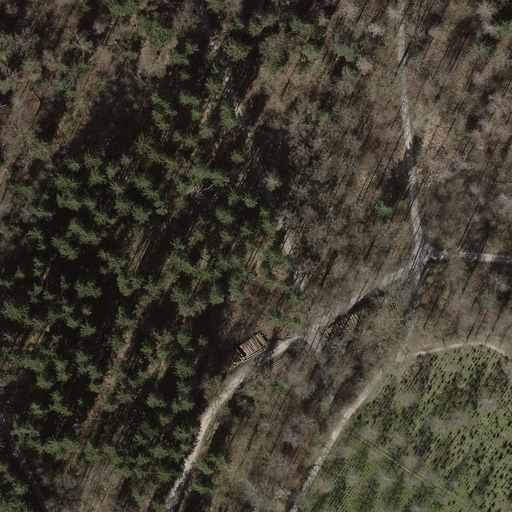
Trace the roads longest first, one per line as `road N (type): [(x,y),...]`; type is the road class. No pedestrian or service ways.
road 1 (track): [(194,0),(304,295),(322,320)]
road 2 (track): [(403,0),(422,258)]
road 3 (track): [(166,511),(203,422),(231,386),(322,320)]
road 4 (track): [(394,361),(339,425),(292,511)]
